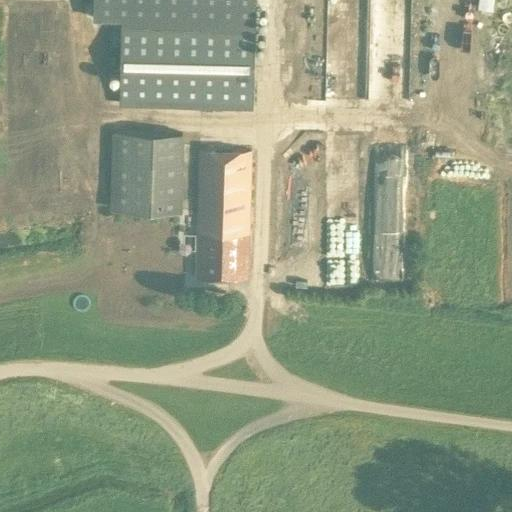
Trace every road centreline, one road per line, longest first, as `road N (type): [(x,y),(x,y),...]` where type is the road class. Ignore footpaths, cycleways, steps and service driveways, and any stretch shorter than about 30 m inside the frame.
road 1 (unclassified): [(68,373),(170,431),(203,491),(231,446),(248,435),(337,405)]
road 2 (unclassified): [(337,405),(68,373)]
road 3 (unclassified): [(511,430),(337,405)]
